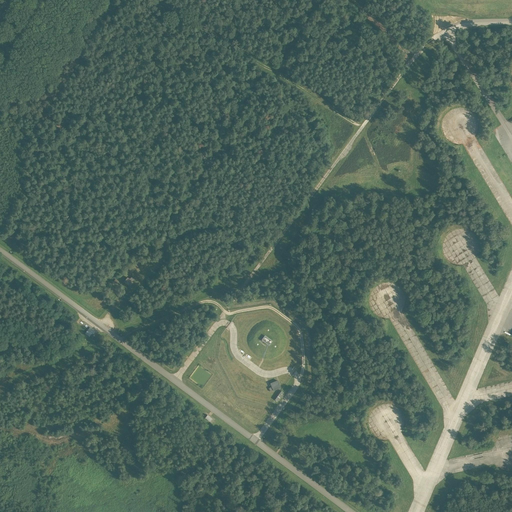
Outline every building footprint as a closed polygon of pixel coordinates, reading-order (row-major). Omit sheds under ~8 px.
[(136,280),(128,276),(125,283),(132,287),(136,280)] [(393,287),(396,301),(394,302),(394,304),(397,304),(398,308),(406,306),(401,285),(393,287)] [(92,326),(87,332),(93,337),(98,331),(92,326)] [(272,341),(264,335),(261,340),(268,345),(272,341)] [(277,381),(270,384),(271,387),(273,391),(280,388),(277,381)] [(281,391),(275,400),(277,402),(284,393),(281,391)]
